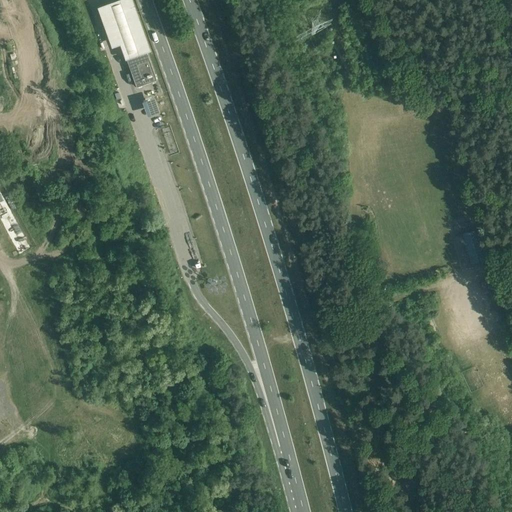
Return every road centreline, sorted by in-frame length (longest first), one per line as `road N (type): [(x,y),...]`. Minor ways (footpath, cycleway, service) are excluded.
road 1 (primary): [(343,511),(299,335),(189,0)]
road 2 (primary): [(143,0),(286,445)]
road 3 (primary): [(192,282),(247,361),(286,445)]
road 4 (unknown): [(511,255),(366,301)]
